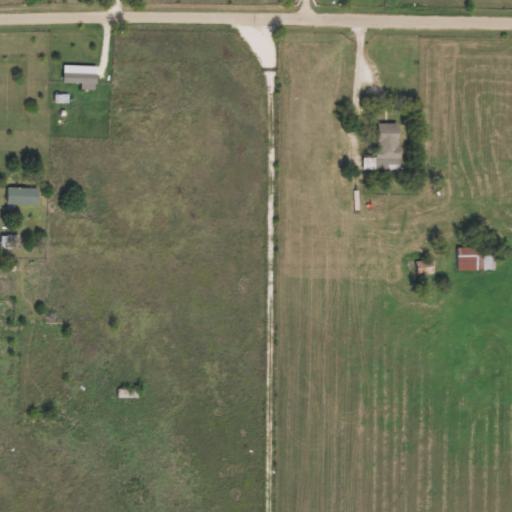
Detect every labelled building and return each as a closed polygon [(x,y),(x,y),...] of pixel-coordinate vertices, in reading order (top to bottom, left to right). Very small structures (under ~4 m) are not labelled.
[(98,66),(98,89),(81,89),(81,83),(64,83),(64,66),(98,66)] [(378,123),(401,123),(401,169),(364,169),(364,157),(378,157),(378,123)] [(9,205),(9,187),(39,187),(39,205),(9,205)] [(458,270),(458,247),(495,247),(495,270),(458,270)] [(140,398),(140,390),(118,390),(118,398),(140,398)]
